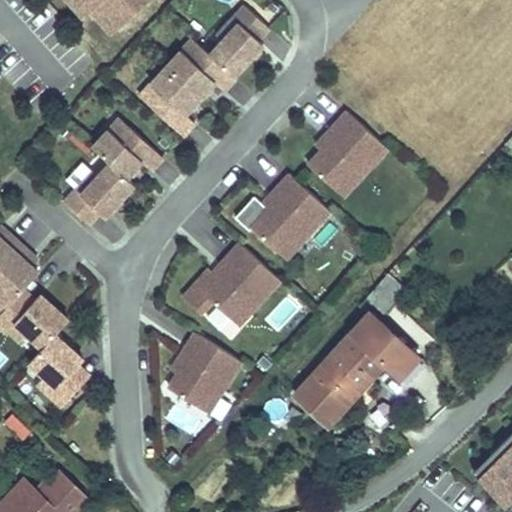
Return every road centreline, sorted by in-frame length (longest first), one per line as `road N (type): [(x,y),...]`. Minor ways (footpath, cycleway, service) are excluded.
road 1 (residential): [(331,23),(295,80),(152,233),(130,279)]
road 2 (residential): [(130,279),(129,435),(157,511)]
road 3 (unclassified): [(511,370),(435,450),(340,511)]
road 4 (residential): [(130,279),(15,178)]
